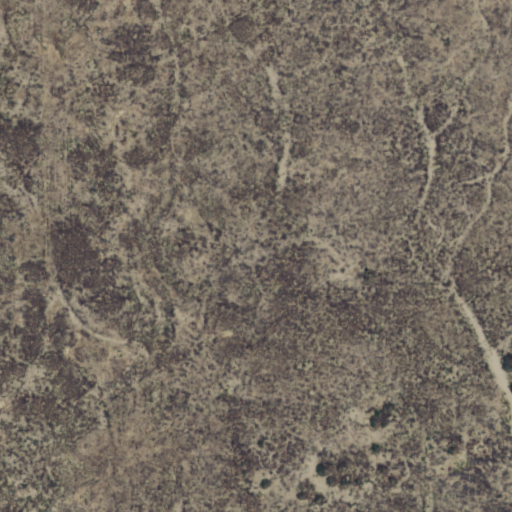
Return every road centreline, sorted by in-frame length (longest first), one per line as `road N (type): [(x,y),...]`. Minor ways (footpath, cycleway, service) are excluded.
road 1 (residential): [(0,136),(511,129)]
road 2 (residential): [(177,134),(188,476)]
